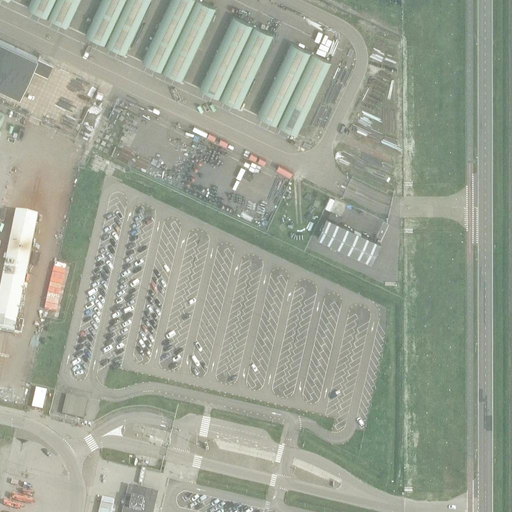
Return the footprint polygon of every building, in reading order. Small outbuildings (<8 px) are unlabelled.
[(33,0),(29,9),(68,28),(81,0),(33,0)] [(103,0),(86,37),(126,56),(152,0),(103,0)] [(196,0),(171,0),(142,63),(181,82),(216,9),(196,0)] [(234,17),(200,90),(239,109),(275,36),(234,17)] [(53,65),(0,40),(0,88),(20,98),(32,70),(47,77),(53,65)] [(290,44),(256,117),(295,136),(330,63),(290,44)] [(38,216),(16,212),(0,289),(0,330),(15,333),(38,216)] [(328,218),(318,239),(370,264),(380,244),(328,218)] [(49,284),(47,308),(58,310),(61,285),(49,284)] [(42,410),(46,391),(36,389),(31,408),(42,410)] [(82,419),(87,401),(66,396),(62,414),(82,419)] [(129,485),(122,511),(153,511),(158,492),(129,485)]
